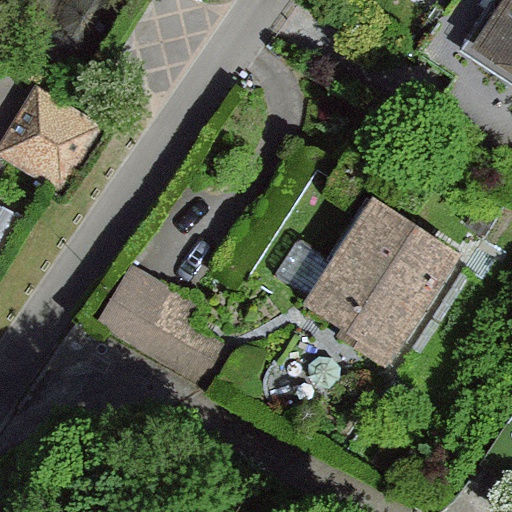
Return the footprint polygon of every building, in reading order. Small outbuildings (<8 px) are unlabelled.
[(511,0),(497,0),(474,37),(511,62),(511,0)] [(40,93),(1,154),(12,160),(62,192),(100,130),(40,93)] [(296,239),(275,272),(350,319),(341,333),(382,359),(452,248),(370,197),(330,260),(296,239)] [(195,304),(132,266),(100,318),(208,383),(228,350),(184,323),(195,304)] [(511,410),(479,460),(501,475),(511,481),(511,410)]
